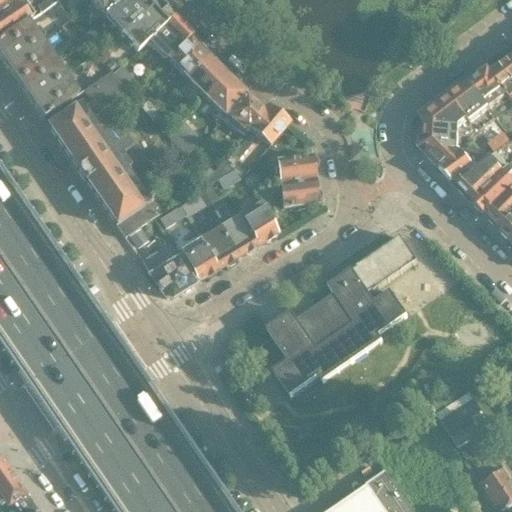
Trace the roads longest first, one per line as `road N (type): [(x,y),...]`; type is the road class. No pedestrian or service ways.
road 1 (residential): [(187,0),(326,130),(351,207),(334,231),(151,335)]
road 2 (residential): [(511,287),(404,177),(390,133),(398,107),(421,85),(511,17)]
road 3 (motorway): [(206,511),(0,212)]
road 4 (tertiary): [(151,335),(0,115)]
road 5 (motorway): [(0,299),(146,511)]
road 6 (tertiary): [(274,511),(151,335)]
road 7 (residential): [(151,335),(109,345),(39,391),(22,424)]
road 8 (residential): [(22,424),(54,413),(151,335)]
